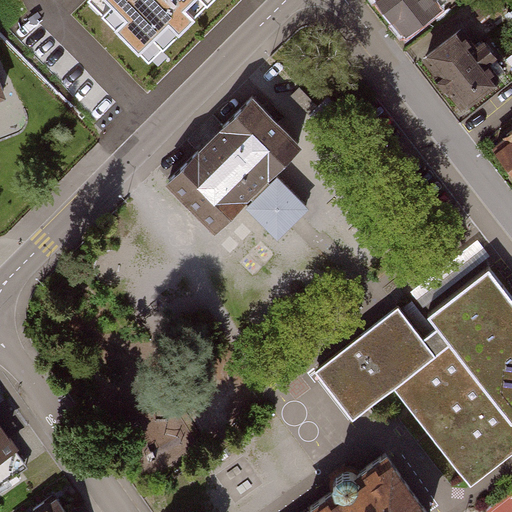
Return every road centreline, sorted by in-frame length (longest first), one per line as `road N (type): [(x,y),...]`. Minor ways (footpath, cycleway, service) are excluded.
road 1 (residential): [(0,289),(288,0)]
road 2 (residential): [(511,216),(346,0)]
road 3 (residential): [(0,342),(120,511)]
